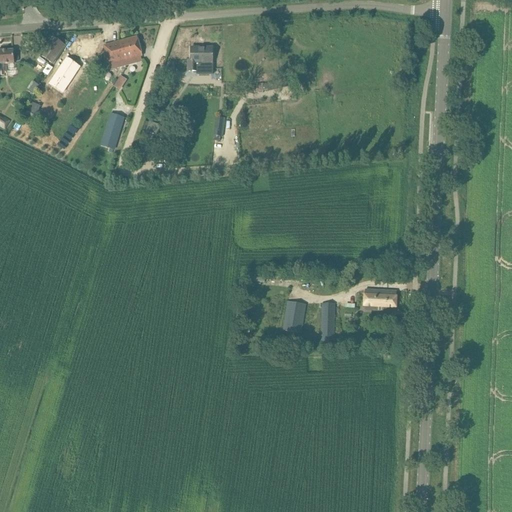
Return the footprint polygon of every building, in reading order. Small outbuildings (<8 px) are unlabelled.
[(137,37),(104,46),(109,66),(142,56),(137,37)] [(64,46),(53,38),(41,56),(52,64),(64,46)] [(212,71),(212,58),(212,48),(191,48),(191,61),(188,61),(188,72),(212,71)] [(14,64),(14,60),(13,51),(0,51),(0,72),(4,73),(4,65),(14,64)] [(49,85),(63,93),(80,67),(66,59),(49,85)] [(291,78),(267,84),(268,89),(268,90),(269,92),(293,86),(291,78)] [(33,81),(27,90),(33,95),(39,85),(33,81)] [(114,151),(126,112),(113,108),(101,147),(114,151)] [(0,117),(0,126),(5,129),(9,122),(4,118),(3,119),(0,117)] [(221,137),(224,119),(216,118),(214,136),(221,137)] [(144,132),(137,155),(152,160),(159,136),(144,132)] [(396,292),(386,291),(365,290),(364,310),(395,312),(396,292)] [(300,334),(305,305),(288,302),(283,331),(300,334)] [(334,348),(335,304),(322,304),(321,348),(334,348)]
